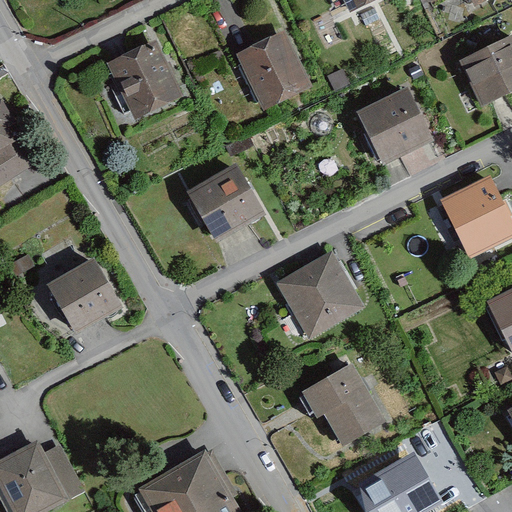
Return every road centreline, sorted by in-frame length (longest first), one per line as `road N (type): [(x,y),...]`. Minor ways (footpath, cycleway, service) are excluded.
road 1 (residential): [(511,142),(168,314)]
road 2 (residential): [(168,314),(25,74)]
road 3 (residential): [(279,511),(168,314)]
road 4 (residential): [(175,0),(25,74)]
